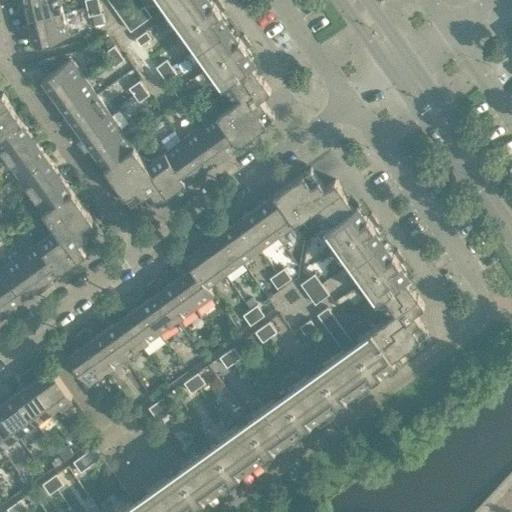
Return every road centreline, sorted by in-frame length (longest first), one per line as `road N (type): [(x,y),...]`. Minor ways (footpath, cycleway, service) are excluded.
road 1 (residential): [(218,511),(479,325),(493,307),(347,100)]
road 2 (residential): [(140,249),(347,100)]
road 3 (residential): [(140,249),(6,55)]
road 4 (tertiary): [(390,71),(511,241)]
road 5 (residential): [(0,352),(140,249)]
road 6 (tertiary): [(511,199),(410,58)]
road 7 (residential): [(347,100),(278,0)]
